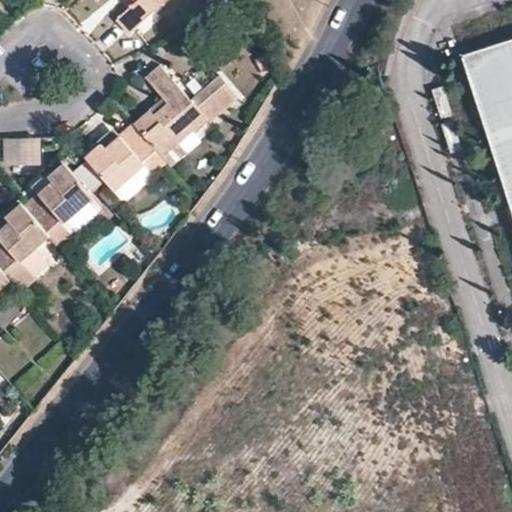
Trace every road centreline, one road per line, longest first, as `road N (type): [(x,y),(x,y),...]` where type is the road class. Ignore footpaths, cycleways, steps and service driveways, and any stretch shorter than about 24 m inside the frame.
road 1 (residential): [(0,508),(237,204),(354,0)]
road 2 (residential): [(0,115),(56,113),(92,77),(91,66),(49,27),(0,67)]
